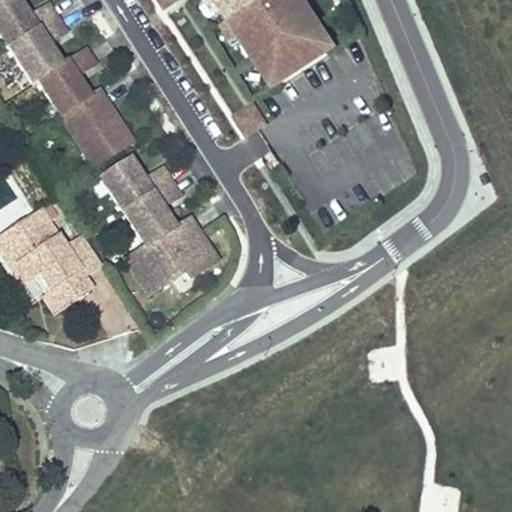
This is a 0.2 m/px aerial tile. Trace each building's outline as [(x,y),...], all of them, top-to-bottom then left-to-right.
[(88,100),(74,80),(93,67),(84,53),(59,69),(46,48),(64,36),(47,8),(28,20),(14,0),(12,0),(0,8),(0,39),(31,87),(35,84),(82,155),(85,152),(96,168),(123,150),(109,128),(116,124),(97,94),(88,100)] [(177,3),(174,0),(156,0),(164,11),(177,3)] [(317,28),(298,0),(212,0),(256,67),(263,62),(279,87),(329,55),(313,30),(317,28)] [(279,87),(263,62),(256,67),(272,92),(279,87)] [(263,127),(251,110),(234,121),(246,139),(263,127)] [(131,146),(116,124),(109,128),(123,150),(131,146)] [(191,240),(181,226),(172,231),(159,211),(178,199),(160,172),(142,184),(128,163),(99,181),(144,250),(123,263),(146,300),(172,283),(163,271),(175,263),(183,276),(187,283),(215,265),(197,236),(191,240)] [(52,219),(44,206),(37,210),(46,223),(52,219)] [(37,210),(0,234),(0,240),(26,281),(30,278),(37,274),(49,292),(43,296),(40,298),(53,316),(77,300),(65,282),(77,274),(81,280),(83,279),(100,267),(80,236),(61,247),(46,223),(37,210)] [(197,236),(187,222),(181,226),(191,240),(197,236)] [(26,281),(0,240),(0,254),(20,285),(26,281)] [(183,276),(175,263),(163,271),(172,283),(183,276)] [(37,274),(30,278),(43,296),(49,292),(37,274)] [(65,282),(77,300),(91,291),(83,279),(81,280),(77,274),(65,282)]
